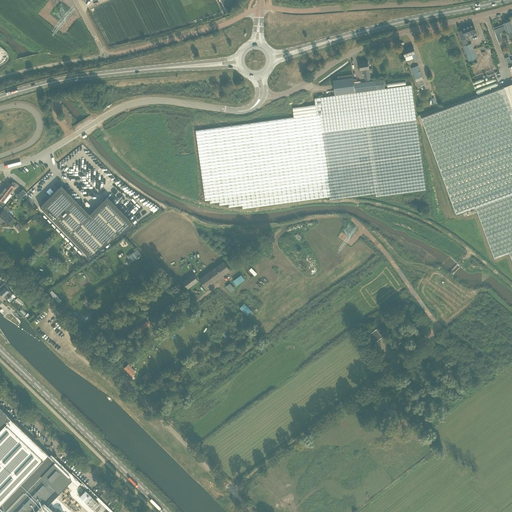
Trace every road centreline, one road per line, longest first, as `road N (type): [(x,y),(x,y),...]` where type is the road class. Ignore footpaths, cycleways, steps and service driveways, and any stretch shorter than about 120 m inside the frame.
road 1 (track): [(231,490),(479,292),(511,309)]
road 2 (unclassified): [(231,490),(0,258)]
road 3 (unclassified): [(0,167),(43,155),(108,113),(143,101),(249,108)]
road 4 (unclassified): [(511,8),(376,40),(285,93),(264,93)]
road 5 (primary): [(166,511),(0,351)]
road 6 (residential): [(260,7),(455,0)]
road 7 (unclassified): [(126,511),(0,390)]
road 8 (unclassified): [(105,55),(210,30),(260,7)]
road 9 (secondary): [(345,35),(502,0)]
road 10 (secondary): [(0,97),(149,68)]
